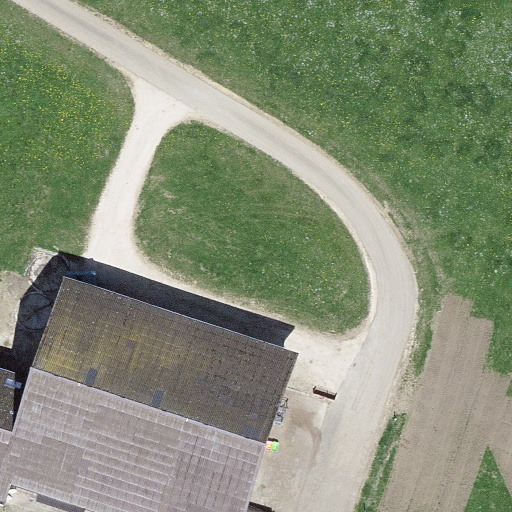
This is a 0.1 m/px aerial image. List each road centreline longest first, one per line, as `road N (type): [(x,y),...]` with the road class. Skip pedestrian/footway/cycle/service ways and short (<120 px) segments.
road 1 (track): [(40,0),(284,142),(343,186),(376,230),(395,300),(391,329),(325,511)]
road 2 (track): [(162,71),(117,213),(113,241),(121,258),(220,317),(374,375)]
